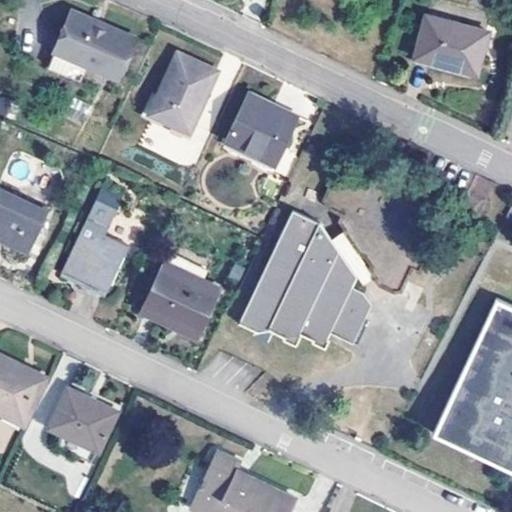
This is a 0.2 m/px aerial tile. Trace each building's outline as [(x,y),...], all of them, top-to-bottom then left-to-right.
[(55,51),(85,64),(118,79),(136,37),(72,9),(55,51)] [(416,58),(478,76),(490,31),(427,14),(416,58)] [(79,81),(85,64),(55,51),(48,68),(79,81)] [(153,110),(188,128),(213,71),(179,54),(153,110)] [(226,140),(276,163),(299,114),(249,91),(226,140)] [(366,265),(377,282),(394,291),(401,291),(412,268),(420,272),(427,256),(439,256),(447,239),(339,184),(331,185),(324,198),(329,208),(340,213),(337,218),(359,253),(362,252),(370,262),(366,265)] [(0,236),(28,251),(47,207),(0,185),(0,236)] [(294,207),(240,321),(258,329),(256,333),(267,339),(274,327),(285,333),(282,338),(295,345),(302,330),(313,336),(311,340),(322,346),(330,329),(353,341),(372,299),(366,290),(353,284),(359,272),(324,219),(294,207)] [(63,268),(106,290),(129,243),(84,222),(63,268)] [(141,309),(197,336),(220,285),(164,260),(141,309)] [(435,430),(511,467),(511,303),(499,298),(435,430)] [(0,408),(24,421),(47,374),(0,351),(0,408)] [(48,424),(99,450),(119,408),(68,383),(48,424)] [(218,448),(190,505),(204,511),(288,511),(297,495),(246,471),(244,476),(234,471),(240,457),(218,448)]
